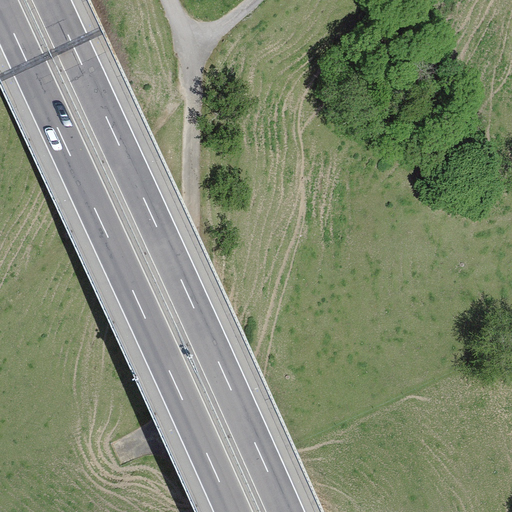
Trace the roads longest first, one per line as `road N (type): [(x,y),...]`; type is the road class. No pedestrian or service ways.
road 1 (motorway): [(285,511),(52,0)]
road 2 (motorway): [(0,1),(233,511)]
road 3 (track): [(118,456),(192,402),(195,36)]
